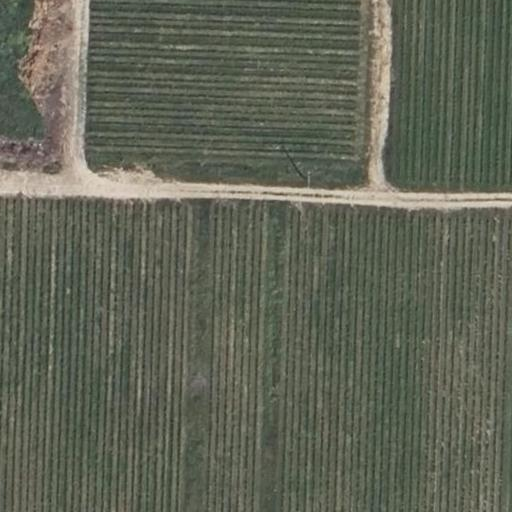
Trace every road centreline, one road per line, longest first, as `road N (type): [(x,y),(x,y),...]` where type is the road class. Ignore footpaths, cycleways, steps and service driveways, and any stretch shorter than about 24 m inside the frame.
road 1 (track): [(511,196),(0,177)]
road 2 (track): [(388,0),(384,195)]
road 3 (track): [(83,0),(80,181)]
